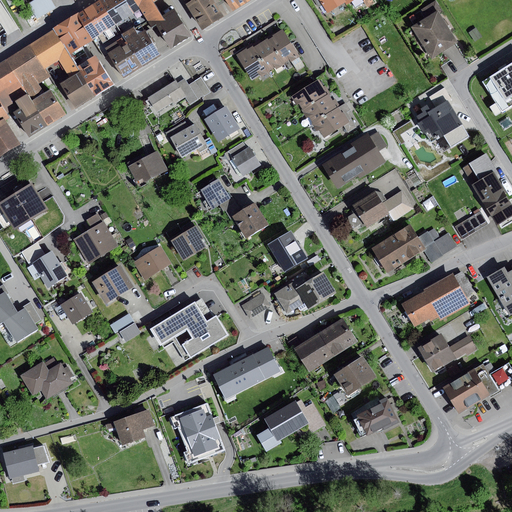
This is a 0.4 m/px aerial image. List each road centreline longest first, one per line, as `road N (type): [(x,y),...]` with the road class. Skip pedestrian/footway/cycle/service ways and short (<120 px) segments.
road 1 (residential): [(368,300),(208,361),(109,412),(0,443)]
road 2 (tertiary): [(456,452),(438,471),(377,468),(76,511)]
road 3 (residential): [(368,300),(206,43)]
road 4 (residential): [(0,166),(206,43)]
road 5 (residential): [(456,452),(368,300)]
road 6 (residential): [(511,238),(368,300)]
